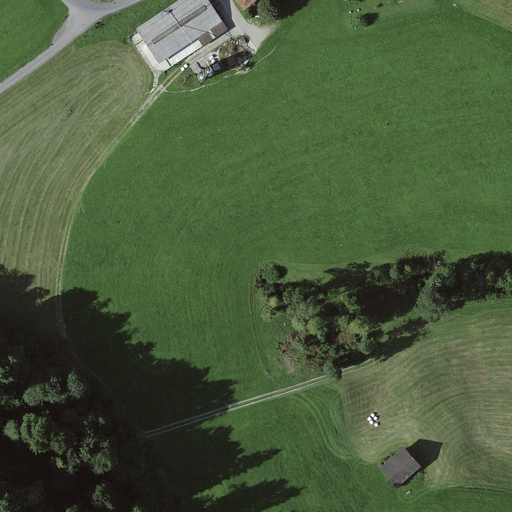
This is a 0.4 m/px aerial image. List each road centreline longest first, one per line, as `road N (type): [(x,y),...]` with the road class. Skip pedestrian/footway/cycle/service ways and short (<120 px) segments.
road 1 (track): [(188,65),(97,164),(77,198),(58,277),(66,347),(138,435),(364,366)]
road 2 (track): [(0,392),(53,419),(138,435),(158,511)]
